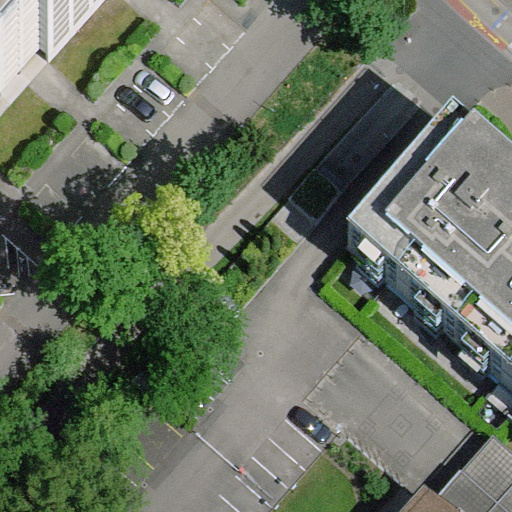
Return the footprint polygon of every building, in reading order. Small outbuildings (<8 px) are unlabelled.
[(0,0),(0,12),(46,54),(54,63),(108,0),(0,0)] [(0,12),(0,105),(46,54),(0,12)] [(511,182),(456,133),(349,254),(459,349),(511,289),(511,182)] [(511,289),(459,349),(511,396),(511,289)] [(431,511),(511,511),(511,460),(490,442),(431,511)]
